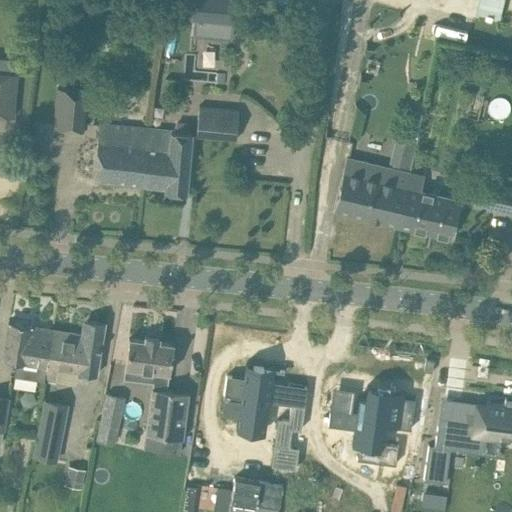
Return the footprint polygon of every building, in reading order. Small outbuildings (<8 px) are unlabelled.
[(237,0),(193,0),(192,19),(235,23),(237,0)] [(479,0),(477,12),(485,14),(484,17),(490,18),(490,15),(498,17),(502,0),(479,0)] [(0,58),(0,115),(13,117),(18,60),(0,58)] [(83,131),(88,90),(58,87),(54,127),(83,131)] [(197,136),(236,139),(238,109),(199,106),(197,136)] [(93,179),(140,184),(146,128),(99,123),(96,159),(93,179)] [(146,128),(140,184),(165,187),(164,191),(185,194),(188,174),(192,133),(172,131),(172,130),(146,128)] [(335,210),(392,224),(396,225),(407,184),(405,183),(345,169),(335,210)] [(420,190),(421,187),(423,175),(408,171),(405,183),(407,184),(396,225),(450,237),(459,199),(420,190)] [(466,201),(511,212),(511,189),(472,180),(466,201)] [(81,333),(52,328),(47,367),(46,367),(44,380),(44,381),(56,383),(59,369),(96,375),(102,343),(104,323),(87,321),(83,320),(81,333)] [(52,328),(8,321),(2,360),(16,362),(14,376),(44,380),(46,367),(47,367),(52,328)] [(181,438),(185,413),(187,393),(166,390),(173,344),(128,338),(125,366),(154,370),(152,388),(145,434),(181,438)] [(227,382),(224,401),(241,404),(237,440),(263,444),(268,402),(269,398),(281,400),(283,385),(271,383),(273,370),(246,367),(244,384),(227,382)] [(285,403),(290,403),(288,418),(277,416),(271,464),(295,468),(298,446),(289,445),(291,428),(301,429),(304,405),(306,386),(288,384),(285,403)] [(329,409),(327,427),(353,431),(351,447),(358,448),(356,461),(395,466),(398,446),(379,443),(381,426),(408,430),(412,400),(402,398),(403,393),(365,388),(364,400),(358,399),(356,413),(329,409)] [(116,430),(117,425),(119,426),(125,397),(107,394),(101,422),(108,424),(107,428),(116,430)] [(0,430),(2,431),(8,397),(0,395),(0,430)] [(427,444),(423,478),(445,481),(450,448),(458,449),(469,451),(470,447),(484,449),(486,434),(500,436),(500,433),(507,434),(507,437),(511,438),(511,398),(504,397),(503,403),(486,400),(486,403),(485,405),(476,404),(475,412),(464,411),(463,421),(438,417),(437,425),(434,445),(427,444)] [(61,404),(44,400),(34,454),(55,459),(63,421),(58,420),(61,404)] [(81,489),(85,469),(67,466),(63,485),(81,489)] [(232,489),(228,511),(277,511),(282,483),(234,476),(232,489)] [(445,494),(422,491),(420,505),(443,508),(445,494)]
